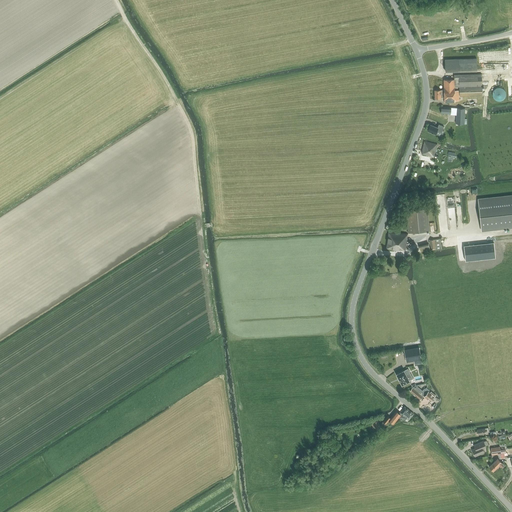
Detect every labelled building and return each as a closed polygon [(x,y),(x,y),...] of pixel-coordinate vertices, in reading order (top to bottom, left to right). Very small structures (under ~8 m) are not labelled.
[(480,64),(490,64),(490,52),(480,53),(480,64)] [(445,72),(477,71),(477,58),(445,59),(445,72)] [(435,90),(435,98),(441,98),(441,97),(444,97),(444,103),(455,102),(455,101),(459,101),(459,90),(455,91),(454,87),(459,87),(460,96),(482,96),(482,74),(454,75),(454,79),(444,79),(444,90),(441,90),(435,90)] [(503,99),(505,98),(505,97),(506,95),(506,93),(505,91),(504,90),(503,89),(502,88),(500,88),(499,88),(497,88),(495,89),(494,89),(493,91),(493,92),(493,93),(493,94),(493,96),(493,97),(494,99),(496,100),(497,101),(499,101),(500,101),(502,100),(503,99)] [(456,114),(456,124),(464,124),(465,119),(465,108),(456,108),(456,114)] [(430,124),(428,131),(436,134),(437,130),(441,132),(442,132),(444,126),(439,124),(437,127),(430,124)] [(423,144),(422,148),(422,150),(423,150),(422,154),(434,157),(435,151),(436,151),(437,144),(432,143),(424,141),(423,144)] [(511,226),(511,195),(478,200),(481,230),(511,226)] [(452,197),(446,198),(449,216),(455,216),(452,197)] [(430,231),(428,209),(406,211),(408,233),(430,231)] [(405,250),(405,249),(408,250),(409,245),(406,244),(408,234),(389,231),(386,248),(400,250),(405,250)] [(430,250),(442,248),(440,238),(428,240),(428,243),(419,245),(420,251),(430,249),(430,250)] [(494,242),(464,245),(465,260),(496,257),(494,242)] [(406,359),(408,359),(409,362),(421,359),(419,347),(404,350),(406,359)] [(409,380),(408,378),(411,377),(409,374),(407,375),(404,370),(403,370),(397,374),(396,374),(397,374),(398,378),(399,378),(400,380),(400,381),(402,384),(402,385),(402,384),(409,381),(410,381),(409,380)] [(413,387),(410,391),(420,400),(423,396),(424,396),(424,397),(431,402),(435,397),(435,396),(435,395),(431,391),(430,393),(428,391),(426,394),(422,390),(417,386),(418,385),(415,385),(414,385),(415,386),(413,387)] [(396,419),(398,417),(401,419),(402,418),(405,420),(407,421),(413,414),(405,407),(399,413),(396,411),(390,418),(388,416),(383,421),(386,423),(389,420),(392,422),(393,423),(396,419)] [(376,429),(379,428),(378,420),(374,421),(371,422),(373,429),(376,428),(376,429)] [(483,449),(483,448),(486,446),(484,441),(474,445),(476,448),(472,449),(475,456),(485,452),(484,451),(485,451),(484,448),(483,449)] [(491,448),(492,452),(492,455),(498,454),(500,454),(501,453),(500,449),(500,447),(491,448)] [(497,467),(500,465),(501,466),(503,464),(502,463),(497,458),(489,466),(493,471),(493,470),(494,471),(495,471),(498,468),(498,467),(497,467)]
